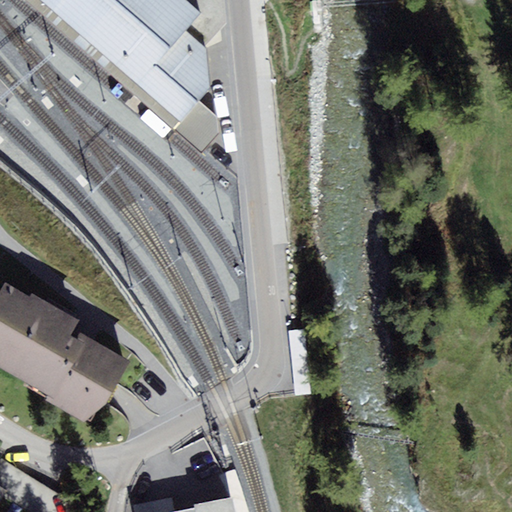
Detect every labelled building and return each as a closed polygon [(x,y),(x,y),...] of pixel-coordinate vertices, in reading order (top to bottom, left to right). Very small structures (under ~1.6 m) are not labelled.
[(39,0),(182,120),(208,90),(206,47),(186,30),(202,12),(187,0),(39,0)] [(186,30),(206,47),(227,22),(224,0),(187,0),(202,12),(186,30)] [(0,292),(0,367),(49,395),(46,400),(84,421),(109,402),(131,361),(82,334),(74,330),(80,320),(32,293),(30,296),(5,283),(0,292)] [(2,460),(0,462),(0,486),(7,490),(1,500),(20,511),(60,511),(68,500),(2,460)] [(134,511),(236,511),(234,497),(194,505),(195,508),(184,510),(176,511),(173,498),(134,506),(134,511)]
